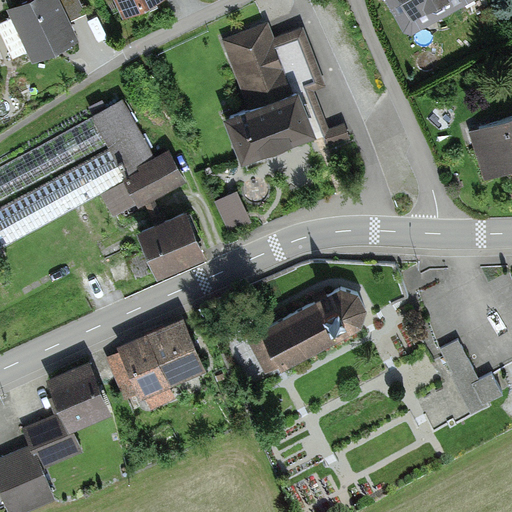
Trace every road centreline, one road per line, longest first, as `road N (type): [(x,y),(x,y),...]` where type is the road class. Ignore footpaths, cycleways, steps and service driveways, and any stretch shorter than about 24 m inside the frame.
road 1 (tertiary): [(0,372),(316,235),(437,234)]
road 2 (residential): [(437,234),(418,141),(356,0)]
road 3 (residential): [(241,0),(126,57)]
